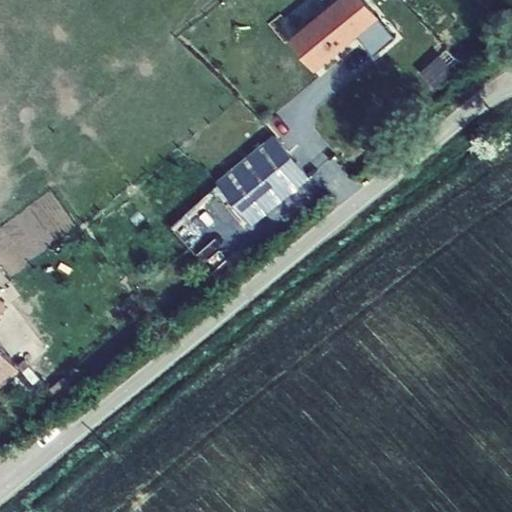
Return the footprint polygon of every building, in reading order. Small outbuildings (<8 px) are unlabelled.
[(381,12),(370,0),(331,0),(290,35),(315,67),(358,32),(374,52),(396,35),(379,14),(381,12)] [(310,177),(274,132),(215,180),(252,224),(310,177)] [(0,311),(8,305),(0,294),(0,311)] [(0,381),(21,365),(0,339),(0,381)] [(68,408),(84,395),(66,374),(50,388),(68,408)]
